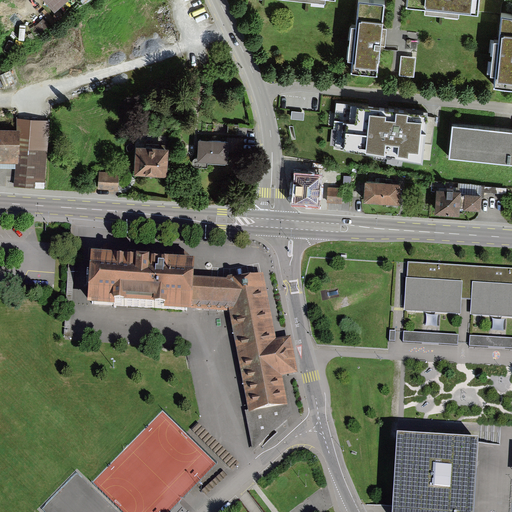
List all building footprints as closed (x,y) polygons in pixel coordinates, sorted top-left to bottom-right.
[(350,59),(349,72),(375,74),(383,1),(375,0),(356,0),(353,25),(348,25),(345,58),(350,59)] [(456,13),(476,15),(477,0),(402,0),(402,7),(422,9),(421,15),(456,18),(456,13)] [(493,76),(492,89),(511,90),(511,16),(499,15),(496,42),(491,42),(487,75),(493,76)] [(412,79),(413,57),(400,56),(399,78),(412,79)] [(428,112),(339,101),(333,148),(423,159),(428,112)] [(15,183),(41,184),(44,123),(18,122),(15,183)] [(511,132),(450,127),(447,158),(511,163),(511,132)] [(12,133),(0,132),(0,154),(11,155),(12,133)] [(240,139),(231,138),(230,152),(239,152),(240,139)] [(229,142),(199,141),(197,163),(228,165),(229,142)] [(135,150),(134,173),(159,174),(161,152),(135,150)] [(114,173),(97,173),(97,188),(114,188),(114,173)] [(317,177),(295,176),(294,201),(316,202),(317,177)] [(396,203),(396,185),(366,184),(365,202),(396,203)] [(341,201),(340,189),(327,189),(327,202),(341,201)] [(456,194),(435,192),(433,213),(454,215),(456,194)] [(464,196),(463,209),(478,210),(479,197),(464,196)] [(193,255),(91,247),(87,301),(114,303),(114,296),(165,300),(164,307),(229,310),(249,410),(287,404),(282,375),(297,372),(291,336),(277,339),(265,272),(250,272),(234,273),(228,275),(226,278),(193,275),(193,255)] [(511,270),(406,265),(401,345),(458,348),(460,303),(471,304),(468,350),(511,351),(511,270)] [(473,511),(477,447),(393,441),(388,511),(473,511)]
